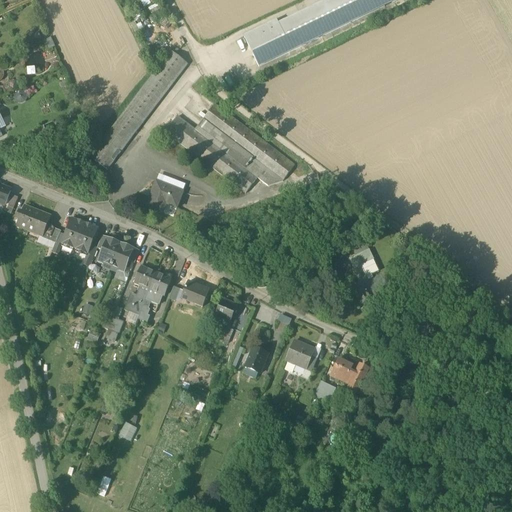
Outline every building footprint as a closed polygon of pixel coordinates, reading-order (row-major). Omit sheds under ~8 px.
[(244,36),(259,67),(396,0),(328,0),(278,24),(276,21),(244,36)] [(41,39),(37,33),(30,38),(34,44),(41,39)] [(55,47),(51,39),(44,42),(48,50),(55,47)] [(155,73),(110,131),(98,148),(90,158),(106,171),(127,144),(188,65),(171,52),(155,73)] [(215,105),(202,121),(283,182),(295,166),(215,105)] [(80,115),(75,108),(69,111),(74,119),(80,115)] [(245,194),(257,179),(195,131),(178,117),(165,134),(245,194)] [(268,186),(283,182),(202,121),(195,131),(257,179),(268,186)] [(156,183),(183,193),(186,184),(159,174),(156,183)] [(146,208),(160,213),(164,204),(176,209),(183,193),(156,183),(146,208)] [(11,192),(0,187),(0,204),(5,206),(11,192)] [(12,196),(6,213),(11,215),(18,199),(12,196)] [(39,237),(43,238),(48,227),(52,217),(37,211),(24,206),(22,213),(19,212),(16,220),(21,222),(19,229),(29,233),(39,237)] [(62,246),(75,251),(85,225),(71,219),(64,237),(61,245),(62,246)] [(97,230),(85,225),(75,251),(87,256),(91,246),(97,230)] [(43,238),(56,243),(59,235),(61,232),(48,227),(43,238)] [(64,237),(59,235),(56,243),(54,249),(52,254),(57,256),(62,246),(61,245),(64,237)] [(43,238),(39,237),(37,243),(54,249),(56,243),(43,238)] [(102,238),(97,249),(103,251),(107,240),(102,238)] [(102,268),(110,271),(120,247),(113,244),(114,242),(107,240),(103,251),(99,262),(104,264),(102,268)] [(90,268),(97,249),(91,246),(87,256),(83,265),(90,268)] [(353,251),(356,257),(368,252),(365,246),(353,251)] [(126,250),(120,247),(110,271),(116,273),(118,274),(119,270),(124,272),(128,262),(128,261),(133,250),(127,247),(126,250)] [(128,261),(135,264),(139,252),(133,250),(128,261)] [(368,251),(368,252),(356,257),(350,260),(354,269),(361,266),(373,260),(368,251)] [(373,260),(361,266),(368,282),(373,279),(371,276),(379,272),(373,260)] [(369,283),(368,282),(361,266),(354,269),(361,285),(352,289),(359,303),(370,298),(368,294),(373,292),(368,283),(369,283)] [(134,285),(141,288),(149,291),(156,274),(141,268),(134,285)] [(124,273),(124,272),(119,270),(118,274),(116,273),(114,278),(126,283),(129,275),(124,273)] [(156,274),(149,291),(159,295),(164,297),(171,280),(156,274)] [(193,305),(201,308),(208,291),(193,285),(192,288),(186,285),(181,298),(194,303),(193,305)] [(146,300),(149,291),(141,288),(141,290),(140,290),(137,298),(131,295),(125,312),(129,313),(138,317),(139,317),(140,314),(143,308),(146,300)] [(169,301),(174,303),(179,290),(174,288),(169,301)] [(158,297),(159,295),(149,291),(146,300),(151,302),(159,305),(162,298),(158,297)] [(375,298),(373,292),(368,294),(370,298),(359,303),(360,305),(375,298)] [(143,308),(148,310),(151,302),(146,300),(143,308)] [(215,318),(223,321),(230,324),(236,307),(222,302),(215,318)] [(93,307),(85,304),(82,313),(90,315),(93,307)] [(117,307),(113,319),(118,321),(122,310),(117,307)] [(140,314),(147,316),(150,311),(148,310),(143,308),(140,314)] [(135,325),(138,317),(129,313),(126,321),(135,325)] [(140,314),(139,317),(138,320),(147,324),(150,317),(147,316),(140,314)] [(292,320),(280,315),(277,321),(289,326),(292,320)] [(108,330),(119,335),(124,323),(118,321),(113,319),(108,330)] [(225,336),(230,324),(223,321),(218,333),(225,336)] [(166,326),(160,324),(157,332),(163,335),(166,326)] [(100,334),(91,330),(87,339),(97,343),(100,334)] [(294,342),(287,359),(297,364),(307,368),(312,358),(315,351),(294,342)] [(243,349),(240,347),(232,366),(235,368),(243,349)] [(316,348),(315,351),(312,358),(317,360),(321,350),(316,348)] [(258,374),(259,374),(267,356),(253,350),(245,368),(246,369),(258,374)] [(306,372),(311,374),(317,360),(312,358),(307,368),(306,372)] [(349,390),(357,394),(368,370),(360,366),(356,375),(349,372),(352,367),(346,364),(348,361),(341,358),(340,361),(339,361),(331,377),(337,380),(335,382),(338,384),(339,381),(350,387),(349,390)] [(295,367),(297,364),(287,359),(285,363),(288,364),(285,371),(292,375),(295,367)] [(297,364),(295,367),(305,371),(306,372),(307,368),(297,364)] [(256,380),(258,374),(246,369),(244,375),(256,380)] [(308,381),(311,374),(306,372),(305,371),(302,378),(308,381)] [(316,395),(321,398),(326,387),(321,384),(316,395)] [(326,387),(321,398),(328,401),(333,390),(326,387)] [(132,441),(137,428),(126,423),(120,436),(132,441)]
